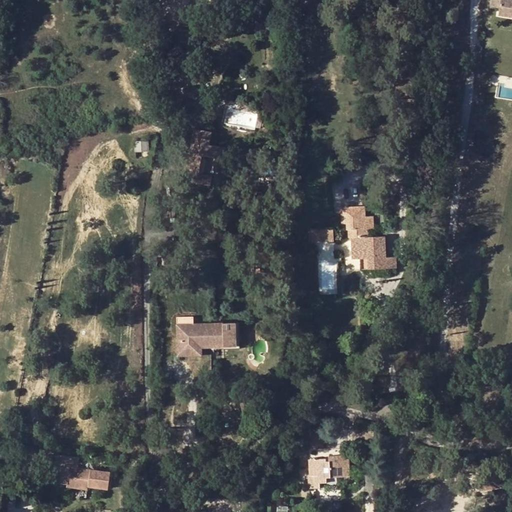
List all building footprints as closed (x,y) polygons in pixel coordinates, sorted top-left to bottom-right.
[(511,0),(486,0),(486,3),(496,4),(495,12),(511,14),(511,0)] [(179,46),(171,51),(175,57),(183,52),(179,46)] [(190,184),(210,187),(211,177),(202,176),(205,158),(212,159),(212,162),(222,164),(224,150),(207,146),(209,134),(193,131),(185,174),(191,175),(190,184)] [(146,143),(136,144),(136,153),(147,152),(146,143)] [(341,210),(341,225),(346,225),(346,230),(348,230),(349,240),(351,239),(352,260),(359,260),(360,270),(396,268),(396,258),(385,258),(383,239),(369,239),(367,230),(373,229),(372,217),(364,217),(363,208),(341,210)] [(332,230),(311,231),(312,243),(332,242),(332,230)] [(239,349),(239,324),(200,324),(200,330),(193,330),(193,324),(193,317),(176,317),(176,333),(179,333),(179,350),(201,350),(201,346),(224,346),(224,349),(239,349)] [(247,415),(257,412),(253,400),(239,404),(242,416),(247,415)] [(259,419),(257,412),(247,415),(249,422),(259,419)] [(321,434),(304,434),(305,449),(322,448),(321,434)] [(54,473),(53,482),(67,483),(68,472),(74,473),(75,467),(77,468),(78,458),(57,456),(57,457),(47,456),(45,472),(54,473)] [(327,483),(326,479),(330,479),(341,478),(349,477),(348,456),(330,457),(330,462),(325,463),(325,460),(308,461),(309,476),(318,476),(317,483),(327,483)] [(466,490),(486,490),(486,472),(466,472),(466,490)] [(239,488),(230,487),(229,499),(239,500),(239,488)] [(326,509),(325,501),(315,502),(315,510),(326,509)]
